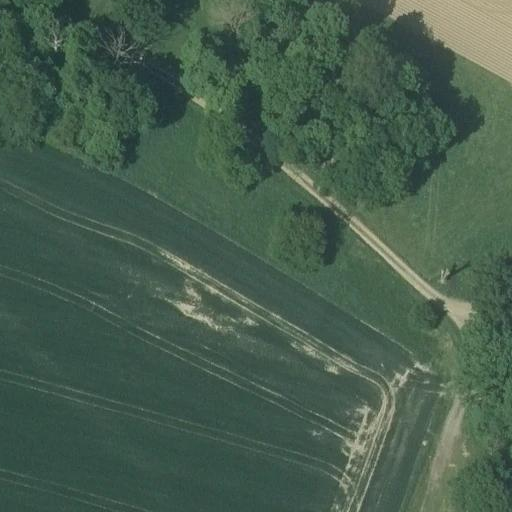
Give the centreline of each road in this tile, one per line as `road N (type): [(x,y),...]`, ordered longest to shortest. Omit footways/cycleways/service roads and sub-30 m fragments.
road 1 (track): [(471,333),(176,92),(0,4)]
road 2 (track): [(471,333),(499,511)]
